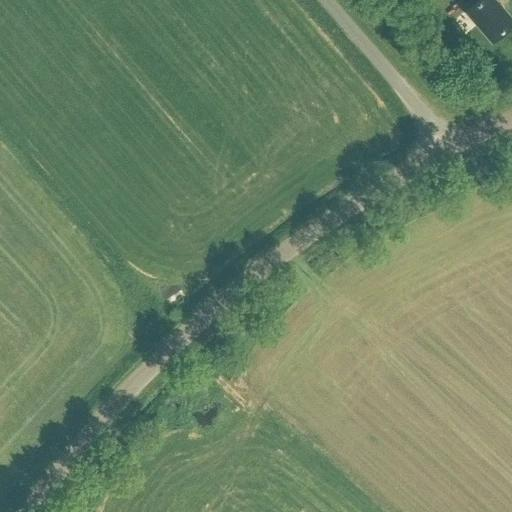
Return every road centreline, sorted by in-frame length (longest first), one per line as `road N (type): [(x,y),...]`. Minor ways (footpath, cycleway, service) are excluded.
road 1 (unclassified): [(28,511),(85,433),(218,303),(282,251),(450,148)]
road 2 (unclassified): [(450,148),(322,0)]
